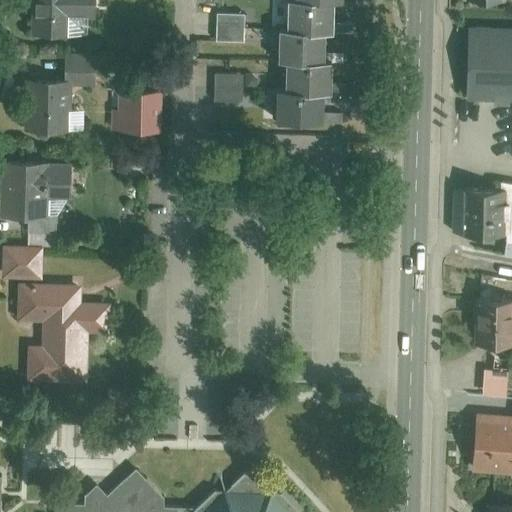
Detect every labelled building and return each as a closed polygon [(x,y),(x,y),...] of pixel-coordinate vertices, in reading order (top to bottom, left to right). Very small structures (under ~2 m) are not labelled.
[(100,0),(29,0),(30,38),(70,38),(70,18),(100,18),(100,0)] [(294,0),(293,26),(288,26),(286,57),(285,89),(284,118),(332,121),(334,89),(348,90),(349,60),(334,60),(335,30),(351,30),(351,0),(294,0)] [(219,41),(245,41),(245,12),(219,12),(219,41)] [(511,22),(466,21),(467,94),(467,98),(511,98),(511,22)] [(27,82),(27,126),(65,126),(65,89),(98,88),(97,61),(70,61),(70,82),(27,82)] [(216,100),(242,100),(242,72),(216,72),(216,100)] [(109,107),(110,127),(162,126),(162,90),(124,90),(124,107),(109,107)] [(68,161),(3,160),(2,214),(49,215),(49,196),(68,196),(68,161)] [(511,177),(500,176),(500,181),(500,228),(503,230),(502,253),(511,254),(511,177)] [(452,181),(453,229),(500,228),(500,181),(452,181)] [(42,252),(8,252),(7,280),(20,280),(19,320),(50,321),(49,344),(26,344),(26,385),(89,386),(90,338),(113,338),(114,302),(86,301),(86,284),(41,284),(42,252)] [(511,290),(476,290),(475,339),(511,340),(511,290)] [(508,365),(483,365),(482,391),(508,392),(508,365)] [(511,410),(475,408),(471,464),(511,467),(511,410)] [(176,511),(291,511),(239,457),(191,499),(176,511)] [(176,511),(191,499),(153,500),(154,488),(126,459),(96,486),(86,475),(75,485),(74,495),(47,496),(45,511),(176,511)] [(483,511),(511,511),(511,503),(484,503),(483,511)]
